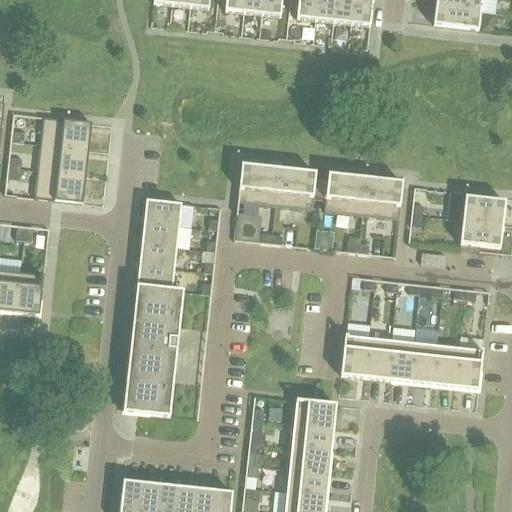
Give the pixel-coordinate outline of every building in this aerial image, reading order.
[(153,0),(153,7),(172,9),(173,0),(153,0)] [(173,0),(172,9),(190,11),(191,0),(173,0)] [(191,0),(190,11),(209,13),(210,0),(191,0)] [(226,0),(225,15),(244,17),(245,0),(226,0)] [(245,0),(244,17),(262,19),(263,0),(245,0)] [(263,0),(262,19),(280,21),(282,0),(263,0)] [(315,24),(317,0),(298,0),(296,22),(315,24)] [(317,0),(315,24),(333,26),(335,0),(317,0)] [(335,0),(333,26),(351,28),(353,0),(335,0)] [(353,0),(351,28),(370,30),(373,0),(353,0)] [(437,10),(480,15),(482,0),(436,0),(435,10),(437,10)] [(437,10),(435,10),(433,29),(434,29),(478,34),(480,15),(437,10)] [(43,121),(40,148),(88,153),(89,153),(92,126),(91,126),(43,121)] [(13,145),(24,146),(25,136),(14,134),(13,145)] [(40,148),(37,174),(85,179),(86,180),(89,153),(88,153),(40,148)] [(10,171),(21,172),(22,161),(11,160),(10,171)] [(237,206),(275,210),(278,174),(279,172),(241,168),(241,170),(237,206)] [(20,183),(21,172),(10,171),(9,182),(20,183)] [(279,172),(278,174),(275,210),(312,214),(316,178),(316,176),(279,172)] [(86,180),(85,179),(37,174),(34,201),(82,207),(83,207),(86,180)] [(328,178),(328,179),(324,215),(361,219),(365,183),(365,182),(328,178)] [(365,183),(361,219),(398,223),(402,187),(402,186),(365,182),(365,183)] [(505,205),(504,205),(485,203),(485,198),(465,196),(465,197),(462,224),(501,228),(502,228),(505,205)] [(146,203),(144,226),(145,226),(179,230),(181,207),(147,203),(146,203)] [(413,219),(422,220),(423,209),(415,208),(413,219)] [(422,220),(413,219),(412,229),(421,230),(422,220)] [(208,233),(217,234),(218,223),(209,222),(208,233)] [(480,250),(499,252),(500,252),(502,228),(501,228),(462,224),(459,252),(479,254),(480,250)] [(179,230),(145,226),(144,226),(141,247),(143,247),(177,251),(179,230)] [(16,243),(24,244),(25,231),(17,230),(16,243)] [(33,232),(25,231),(24,244),(31,245),(33,232)] [(334,235),(316,233),(314,251),(332,253),(334,235)] [(271,247),(271,238),(261,237),(260,245),(271,247)] [(282,239),(271,238),(271,247),(281,248),(282,239)] [(206,254),(214,255),(216,244),(207,244),(206,254)] [(357,256),(358,247),(347,246),(347,255),(357,256)] [(139,269),(140,269),(174,273),(177,251),(143,247),(141,247),(139,269)] [(369,248),(358,247),(357,256),(368,257),(369,248)] [(444,270),(445,259),(422,256),(421,267),(444,270)] [(203,276),(212,277),(213,266),(205,265),(203,276)] [(137,290),(138,290),(172,294),(172,293),(174,273),(140,269),(139,269),(137,290)] [(0,315),(16,317),(16,316),(20,277),(0,274),(0,315)] [(20,277),(16,316),(16,317),(39,320),(39,318),(44,279),(20,277)] [(374,293),(374,285),(364,283),(363,292),(374,293)] [(201,297),(210,298),(211,287),(202,286),(201,297)] [(397,287),(387,286),(386,294),(396,295),(397,287)] [(409,288),(408,297),(419,298),(420,289),(409,288)] [(127,416),(132,417),(170,421),(183,294),(172,293),(172,294),(138,290),(137,290),(123,416),(124,416),(127,416)] [(441,301),(442,292),(432,291),(431,299),(441,301)] [(464,303),(465,294),(455,293),(454,302),(464,303)] [(476,296),(465,294),(464,303),(475,304),(476,296)] [(364,381),(368,342),(345,339),(341,378),(340,380),(364,382),(364,381)] [(364,382),(387,385),(387,383),(391,344),(368,342),(364,381),(364,382)] [(409,386),(414,347),(391,344),(387,383),(387,385),(409,387),(409,386)] [(409,387),(432,390),(432,388),(436,349),(414,347),(409,386),(409,387)] [(432,388),(432,390),(455,392),(455,391),(459,352),(436,349),(432,388)] [(455,391),(455,392),(478,394),(478,393),(483,354),(459,352),(455,391)] [(336,408),(335,408),(296,404),(294,427),(332,431),(334,431),(336,408)] [(255,413),(254,423),(262,424),(264,413),(255,413)] [(261,435),(262,424),(254,423),(253,434),(261,435)] [(334,431),(332,431),(294,427),(291,450),(330,454),(331,454),(334,431)] [(250,457),(259,457),(260,447),(251,446),(250,457)] [(331,454),(330,454),(291,450),(289,473),(328,477),(329,477),(331,454)] [(248,479),(256,480),(257,469),(249,468),(248,479)] [(328,477),(289,473),(286,495),(325,499),(327,500),(329,477),(328,477)] [(139,511),(142,488),(142,487),(123,485),(123,486),(120,511),(139,511)] [(142,487),(142,488),(139,511),(157,511),(160,490),(160,489),(142,487)] [(175,511),(178,492),(178,491),(160,489),(160,490),(157,511),(175,511)] [(193,511),(195,494),(196,492),(178,491),(178,492),(175,511),(193,511)] [(245,502),(254,503),(255,492),(246,491),(245,502)] [(211,511),(213,496),(213,494),(196,492),(195,494),(193,511),(211,511)] [(230,511),(232,498),(232,496),(213,494),(213,496),(211,511),(230,511)] [(284,511),(325,511),(327,500),(325,499),(286,495),(284,511)]
